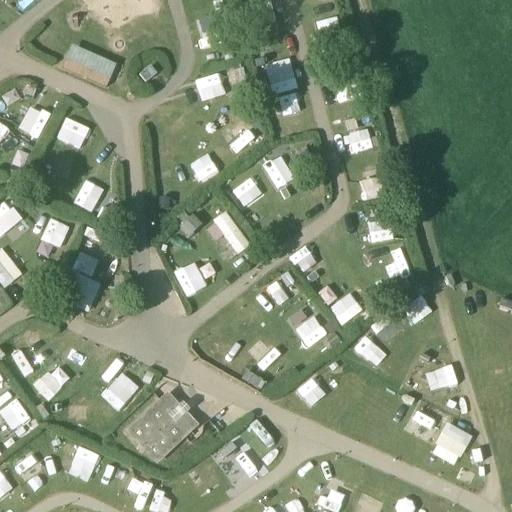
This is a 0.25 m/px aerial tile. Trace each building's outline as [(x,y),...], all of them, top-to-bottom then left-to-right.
[(282,31),(259,35),(262,54),(285,50),(282,31)] [(105,86),(115,64),(69,44),(60,67),(105,86)] [(289,58),(265,65),(273,95),(298,88),(289,58)] [(146,83),(157,75),(150,67),(140,76),(146,83)] [(200,102),(224,95),(218,74),(194,80),(200,102)] [(289,115),(305,109),(299,91),(282,96),(289,115)] [(18,126),(37,136),(48,116),(29,106),(18,126)] [(66,112),(55,137),(75,146),(86,121),(66,112)] [(236,153),(253,139),(240,122),(222,136),(236,153)] [(346,133),(349,152),(371,149),(368,129),(346,133)] [(305,144),(280,152),(282,160),(307,152),(305,144)] [(202,182),(218,171),(206,153),(190,164),(202,182)] [(4,179),(15,182),(13,187),(18,189),(23,175),(7,170),(4,179)] [(53,172),(47,191),(66,196),(71,178),(53,172)] [(232,192),(246,207),(262,192),(249,177),(232,192)] [(98,217),(108,198),(88,188),(79,207),(98,217)] [(0,237),(21,220),(6,201),(0,205),(0,237)] [(224,211),(211,220),(236,256),(249,246),(224,211)] [(179,228),(189,238),(202,226),(192,216),(179,228)] [(43,235),(63,244),(71,227),(51,217),(43,235)] [(0,283),(3,289),(22,275),(4,249),(0,252),(0,283)] [(186,298),(207,288),(194,263),(174,273),(186,298)] [(100,285),(77,276),(65,304),(88,314),(100,285)] [(411,323),(432,313),(423,295),(402,305),(411,323)] [(294,328),(307,347),(326,335),(313,315),(294,328)] [(390,343),(403,327),(391,318),(378,334),(390,343)] [(331,324),(324,329),(330,336),(337,331),(331,324)] [(340,344),(334,335),(324,341),(331,350),(340,344)] [(363,336),(352,352),(376,367),(386,351),(363,336)] [(18,351),(12,356),(25,375),(32,370),(18,351)] [(415,356),(408,375),(435,384),(442,366),(415,356)] [(59,367),(31,382),(41,401),(69,385),(59,367)] [(101,396),(118,411),(139,388),(122,372),(101,396)] [(254,389),(260,380),(246,372),(241,381),(254,389)] [(296,388),(309,407),(326,394),(312,376),(296,388)] [(183,407),(171,395),(129,434),(160,466),(203,427),(191,415),(193,412),(185,404),(183,407)] [(95,418),(94,398),(74,399),(75,419),(95,418)] [(0,415),(12,434),(31,422),(17,400),(0,411),(0,415)] [(425,439),(435,421),(416,411),(407,429),(425,439)] [(444,423),(433,453),(460,463),(471,432),(444,423)] [(228,471),(244,456),(230,441),(214,456),(228,471)] [(91,473),(98,454),(77,447),(70,465),(91,473)] [(11,462),(24,480),(41,467),(29,450),(11,462)] [(199,496),(220,486),(210,466),(190,475),(199,496)] [(127,491),(143,495),(147,475),(132,472),(127,491)] [(336,511),(337,511),(348,482),(329,475),(318,506),(336,511)] [(0,505),(5,511),(9,511),(20,504),(0,477),(0,505)] [(165,485),(162,493),(186,503),(190,494),(165,485)] [(355,511),(377,511),(381,505),(363,496),(355,511)] [(287,511),(280,501),(263,511),(287,511)]
